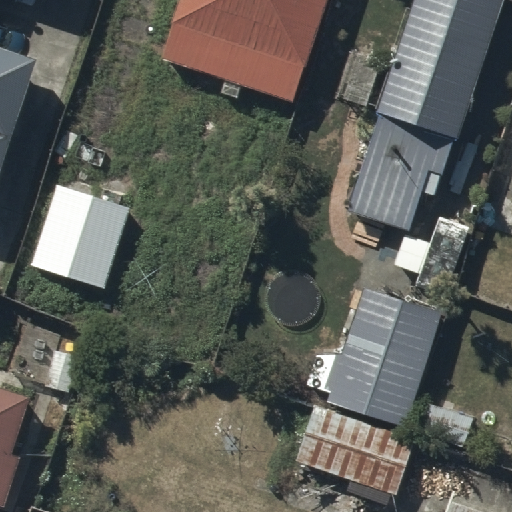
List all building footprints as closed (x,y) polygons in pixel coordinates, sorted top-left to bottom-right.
[(0,0),(0,179),(42,56),(0,41),(0,0)] [(181,0),(161,59),(288,103),(323,0),(181,0)] [(499,0),(421,0),(352,209),(407,227),(426,167),(441,178),(499,0)] [(32,265),(103,289),(132,206),(61,182),(32,265)] [(431,249),(408,240),(397,269),(420,278),(417,285),(452,298),(477,232),(443,219),(431,249)] [(333,398),(404,422),(440,318),(370,293),(333,398)] [(0,494),(33,400),(0,388),(0,494)] [(301,459),(397,492),(414,444),(318,411),(301,459)] [(494,511),(456,499),(451,511),(494,511)]
